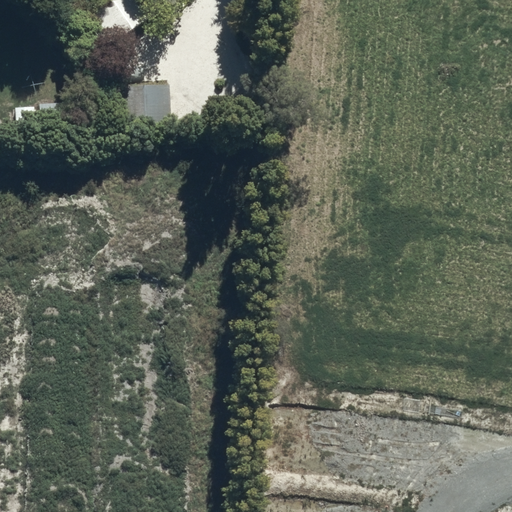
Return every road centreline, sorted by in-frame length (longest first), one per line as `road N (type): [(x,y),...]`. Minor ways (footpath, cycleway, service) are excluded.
road 1 (residential): [(182,441),(511,497)]
road 2 (residential): [(0,438),(182,441)]
